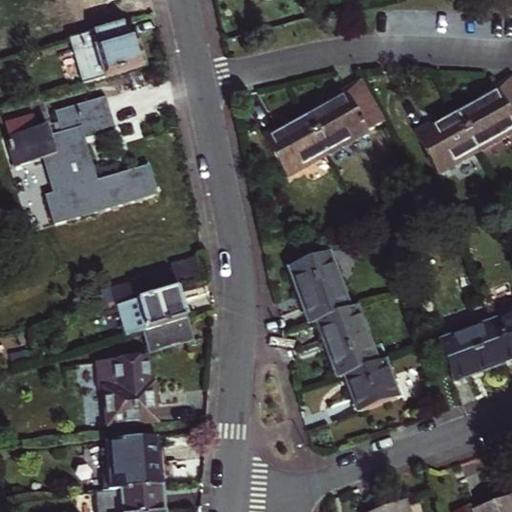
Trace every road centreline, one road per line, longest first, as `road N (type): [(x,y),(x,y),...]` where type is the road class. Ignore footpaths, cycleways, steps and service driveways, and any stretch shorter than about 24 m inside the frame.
road 1 (residential): [(227,488),(237,271),(199,81)]
road 2 (residential): [(199,81),(348,49),(511,55)]
road 3 (residential): [(511,409),(290,492)]
